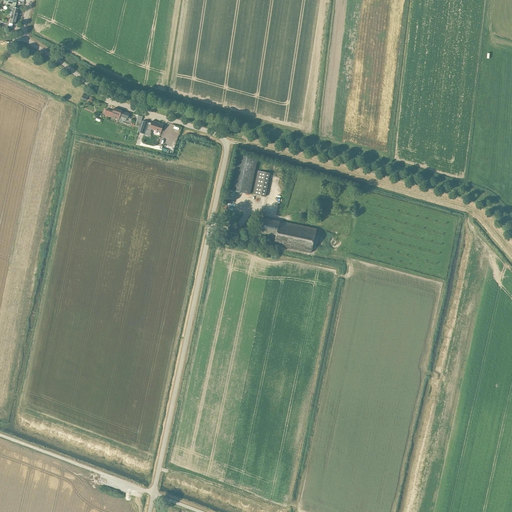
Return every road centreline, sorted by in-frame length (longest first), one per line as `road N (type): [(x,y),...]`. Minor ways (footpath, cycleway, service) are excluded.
road 1 (unclassified): [(153,493),(226,142),(110,99),(30,42),(23,30),(30,0)]
road 2 (track): [(511,253),(476,212),(226,142)]
